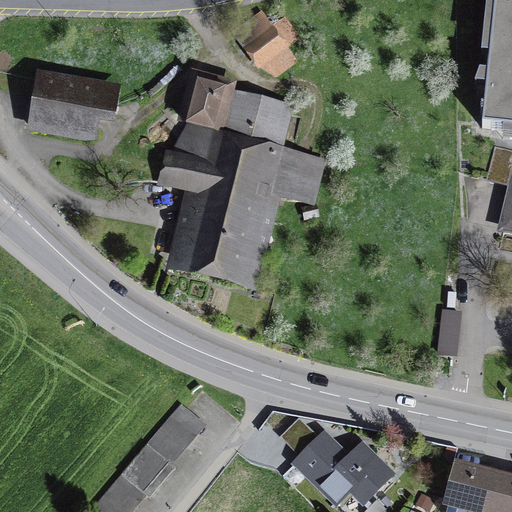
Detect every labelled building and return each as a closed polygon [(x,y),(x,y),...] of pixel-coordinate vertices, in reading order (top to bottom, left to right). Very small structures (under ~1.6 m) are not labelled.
[(511,0),(494,0),(481,129),(511,132),(511,0)] [(260,17),(238,34),(262,67),(297,40),(283,21),(270,30),(260,17)] [(216,131),(226,92),(227,88),(197,80),(186,124),(189,125),(216,131)] [(40,81),(33,126),(92,136),(96,113),(111,116),(114,93),(40,81)] [(216,131),(189,125),(174,156),(169,155),(168,160),(165,159),(160,181),(201,191),(182,262),(246,278),(288,113),(260,106),(261,101),(226,92),(216,131)] [(289,163),(280,196),(314,204),(322,171),(289,163)] [(446,318),(443,355),(462,357),(465,320),(446,318)] [(181,405),(91,511),(128,511),(144,493),(150,498),(175,469),(169,464),(203,424),(181,405)] [(304,434),(285,453),(337,505),(351,490),(364,503),(391,477),(362,448),(348,462),(324,437),(315,446),(304,434)] [(467,511),(468,510),(474,511),(487,511),(497,477),(458,466),(447,505),(449,505),(447,511),(467,511)] [(511,511),(511,480),(497,477),(487,511),(511,511)]
